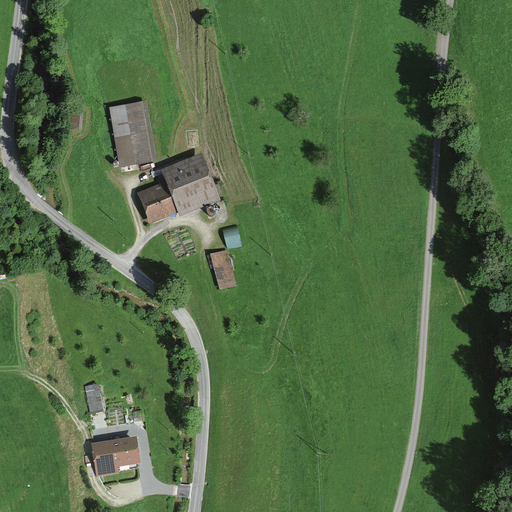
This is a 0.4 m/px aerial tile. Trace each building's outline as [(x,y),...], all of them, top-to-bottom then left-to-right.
[(151,106),(115,112),(124,169),(160,163),(151,106)] [(174,181),(144,194),(157,228),(222,201),(205,158),(170,172),(174,181)] [(225,254),(214,257),(223,291),(235,288),(225,254)] [(98,384),(85,386),(90,413),(104,411),(98,384)] [(137,436),(91,444),(96,477),(119,473),(118,467),(141,463),(137,436)]
